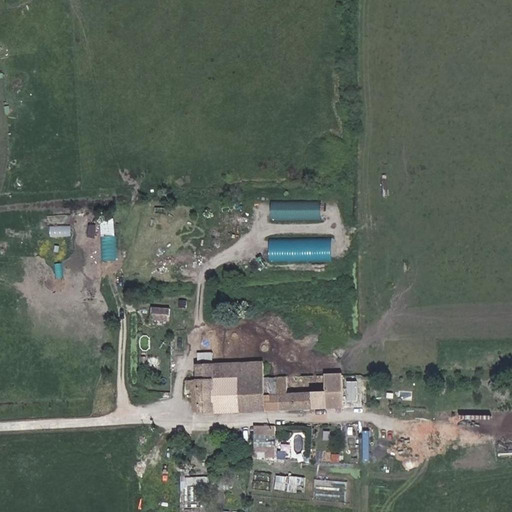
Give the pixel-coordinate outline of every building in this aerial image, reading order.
[(274,218),(324,219),(324,200),(275,199),(274,218)] [(274,237),(273,258),(335,259),(336,239),(274,237)] [(172,321),(173,307),(155,306),(154,320),(172,321)] [(243,378),(268,377),(267,362),(208,364),(208,361),(204,361),(203,365),(201,365),(202,386),(198,386),(198,391),(195,391),(196,412),(218,411),(218,379),(243,378)] [(288,393),(326,390),(325,375),(268,377),(268,394),(288,393)] [(326,390),(327,405),(345,404),(345,375),(325,375),(326,390)] [(268,394),(268,377),(243,378),(244,410),(257,409),(257,395),(268,394)] [(244,410),(243,378),(218,379),(218,411),(230,411),(244,410)] [(288,407),(327,405),(326,390),(288,393),(288,407)] [(269,409),(288,407),(288,393),(268,394),(269,409)] [(257,409),(269,409),(268,394),(257,395),(257,409)] [(278,424),(257,424),(257,457),(285,457),(285,441),(277,441),(278,424)] [(305,491),(306,476),(278,474),(277,489),(305,491)]
